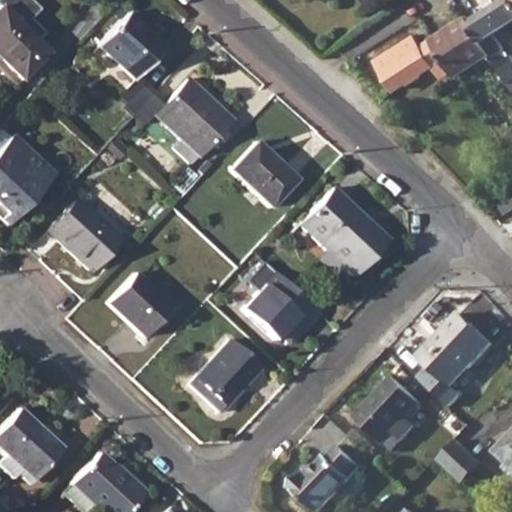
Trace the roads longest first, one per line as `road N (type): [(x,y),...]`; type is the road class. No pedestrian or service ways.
road 1 (residential): [(218,493),(460,233)]
road 2 (residential): [(8,308),(218,493)]
road 3 (residential): [(300,83),(460,233)]
road 4 (residential): [(300,83),(425,0)]
road 5 (unknown): [(91,0),(46,63),(0,105)]
